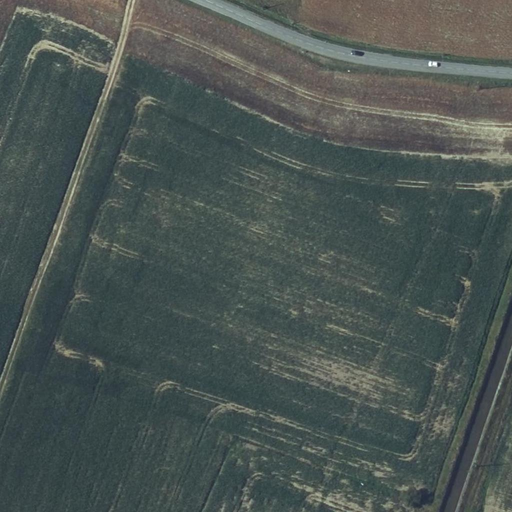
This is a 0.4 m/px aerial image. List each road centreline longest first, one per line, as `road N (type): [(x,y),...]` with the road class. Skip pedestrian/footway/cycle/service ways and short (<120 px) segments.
road 1 (track): [(0,379),(137,0)]
road 2 (tertiary): [(204,0),(324,49),(511,72)]
